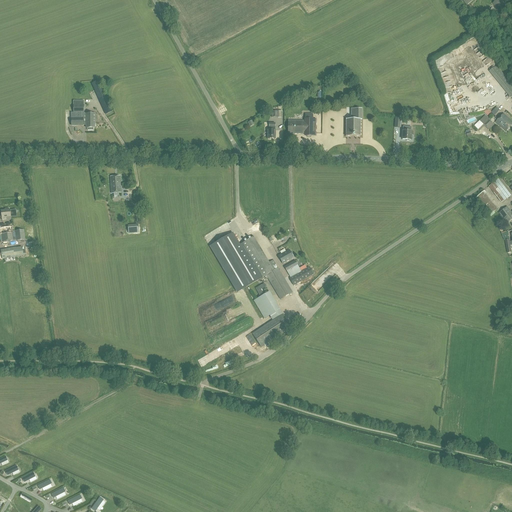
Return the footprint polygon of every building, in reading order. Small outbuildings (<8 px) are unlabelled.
[(505,5),(500,0),(496,0),(493,3),(495,5),(498,9),(497,9),(500,12),(503,10),(501,8),(505,5)] [(492,65),(494,62),(486,53),(481,57),(483,60),(488,66),(491,63),(492,65)] [(511,95),(511,84),(497,65),(489,71),(510,98),(511,95)] [(105,114),(111,111),(98,81),(92,84),(105,114)] [(73,112),(79,112),(81,112),(82,118),(71,118),(71,125),(83,125),(83,124),(86,124),(86,128),(87,128),(87,131),(90,130),(90,114),(85,114),(83,114),(83,104),(73,104),(73,112)] [(497,107),(491,112),(495,116),(500,110),(497,107)] [(351,109),(351,113),(351,119),(347,119),(346,119),(346,120),(346,122),(346,123),(346,126),(346,129),(346,130),(346,132),(346,133),(346,136),(360,136),(360,133),(360,130),(360,129),(360,126),(360,123),(360,122),(360,120),(362,120),(362,109),(351,109)] [(506,132),(511,125),(511,121),(504,113),(496,122),(506,132)] [(316,136),(316,119),(313,119),(313,114),(305,114),(305,121),(288,121),(288,133),(305,134),(305,136),(316,136)] [(494,125),(488,118),(485,115),(474,126),(478,130),(484,124),(489,130),(494,125)] [(403,127),(402,139),(406,140),(407,141),(409,141),(410,140),(411,127),(403,127)] [(111,193),(121,192),(120,175),(110,176),(111,193)] [(502,203),(511,196),(498,179),(489,187),(502,203)] [(490,215),(496,209),(484,194),(486,193),(484,190),(476,197),(490,215)] [(111,198),(111,206),(123,206),(123,212),(129,211),(129,197),(111,198)] [(511,211),(511,212),(508,207),(500,213),(507,223),(511,219),(511,211)] [(9,210),(9,209),(5,209),(5,210),(1,211),(1,214),(0,215),(1,218),(2,218),(2,221),(6,220),(6,218),(10,217),(9,210)] [(127,222),(128,225),(120,226),(122,233),(132,231),(130,221),(127,222)] [(0,227),(0,232),(0,234),(1,234),(2,242),(25,239),(24,230),(12,231),(12,226),(0,227)] [(239,245),(232,233),(210,246),(238,292),(263,276),(265,279),(267,278),(280,299),(292,292),(278,268),(274,270),(273,266),(276,265),(273,260),(263,267),(247,240),(239,245)] [(273,233),(268,236),(271,241),(276,238),(273,233)] [(23,256),(22,250),(22,247),(1,250),(2,259),(23,256)] [(283,263),(293,257),(289,249),(278,255),(283,263)] [(295,261),(284,267),(288,274),(290,277),(289,278),(293,285),(313,274),(309,267),(307,268),(301,271),(299,268),(299,267),(295,261)] [(280,309),(269,291),(264,294),(261,289),(265,287),(264,284),(256,288),(261,296),(259,297),(254,301),(264,318),(269,315),(280,309)] [(203,314),(211,312),(210,306),(202,309),(203,314)] [(242,306),(224,312),(226,318),(244,312),(242,306)] [(261,346),(291,326),(282,314),(253,334),(261,346)] [(211,326),(226,320),(224,315),(208,321),(211,326)] [(214,334),(216,339),(242,327),(240,323),(214,334)] [(17,466),(5,471),(7,476),(12,473),(19,470),(17,466)] [(33,472),(22,478),(24,483),(29,480),(35,477),(33,472)] [(50,480),(38,486),(40,490),(42,489),(51,484),(52,484),(50,480)] [(63,488),(51,494),(53,498),(55,497),(64,493),(65,492),(63,488)] [(22,494),(20,497),(30,503),(32,499),(22,494)] [(80,494),(68,501),(70,505),(72,504),(81,499),(82,499),(80,494)] [(100,497),(92,508),(96,511),(97,509),(103,501),(104,500),(100,497)]
